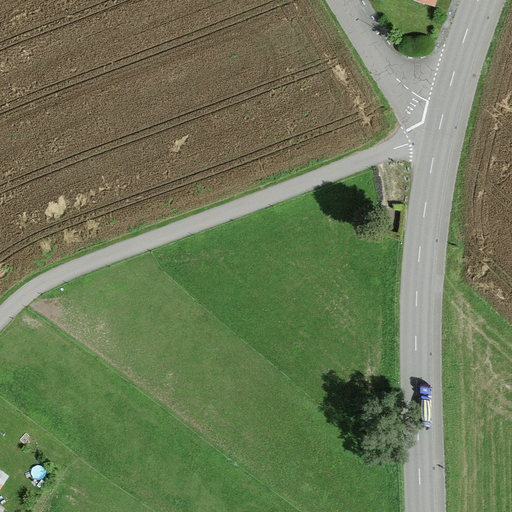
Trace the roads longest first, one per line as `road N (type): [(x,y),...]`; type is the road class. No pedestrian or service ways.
road 1 (unclassified): [(437,143),(407,145),(32,285),(0,314)]
road 2 (tertiary): [(437,143),(417,275),(422,511)]
road 3 (residential): [(339,0),(389,75),(446,107)]
